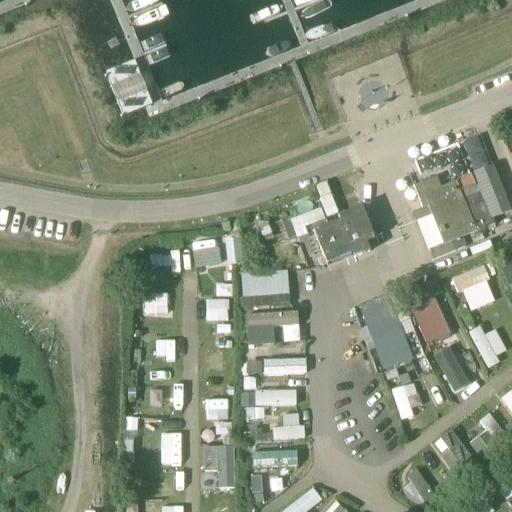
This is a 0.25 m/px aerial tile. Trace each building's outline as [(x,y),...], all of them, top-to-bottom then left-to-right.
[(464,139),(469,169),(485,166),(480,136),(464,139)] [(413,187),(422,210),(423,211),(432,207),(441,230),(439,231),(440,235),(443,234),(446,244),(494,226),(492,219),(511,212),(493,167),(474,175),(479,186),(475,188),(475,186),(460,192),(456,183),(441,189),(437,177),(413,187)] [(326,184),(316,188),(321,199),(330,195),(326,184)] [(319,200),(327,218),(338,214),(330,196),(319,200)] [(313,232),(326,265),(353,255),(354,258),(370,252),(366,242),(374,239),(362,208),(338,218),(340,221),(313,232)] [(218,265),(218,241),(194,242),(194,266),(218,265)] [(511,256),(496,264),(507,287),(511,285),(511,256)] [(453,278),(470,312),(495,300),(486,281),(489,279),(482,264),(453,278)] [(287,271),(239,272),(240,310),(243,310),(244,345),(272,344),(271,327),(296,326),(295,310),(289,310),(287,271)] [(438,281),(423,287),(427,298),(442,293),(438,281)] [(403,292),(410,310),(426,345),(449,335),(433,300),(422,305),(414,287),(403,292)] [(205,322),(229,321),(228,299),(204,300),(205,322)] [(412,360),(390,300),(360,311),(383,371),(412,360)] [(496,328),(483,333),(480,326),(469,330),(485,368),(499,362),(496,354),(505,350),(496,328)] [(157,358),(174,358),(174,340),(156,340),(157,358)] [(469,383),(450,346),(432,356),(451,392),(469,383)] [(207,370),(227,371),(227,351),(207,351),(207,370)] [(246,363),(246,375),(262,375),(262,363),(246,363)] [(401,416),(423,408),(408,369),(386,377),(401,416)] [(160,385),(161,413),(171,413),(170,385),(160,385)] [(511,413),(511,422),(510,424),(511,426),(511,387),(500,397),(511,413)] [(207,397),(207,420),(229,419),(228,397),(207,397)] [(489,412),(479,420),(492,437),(502,430),(489,412)] [(281,414),(282,436),(299,436),(299,413),(281,414)] [(251,441),(263,441),(263,429),(250,430),(251,441)] [(435,438),(447,463),(465,455),(454,430),(435,438)] [(181,465),(182,434),(161,433),(160,465),(181,465)] [(228,470),(228,446),(201,446),(201,470),(228,470)] [(295,466),(294,450),(249,452),(249,468),(295,466)] [(259,476),(251,477),(253,494),(261,494),(259,476)] [(507,499),(511,495),(511,480),(511,479),(498,488),(507,499)] [(307,511),(322,500),(310,486),(280,511),(307,511)] [(347,511),(335,501),(324,511),(347,511)]
